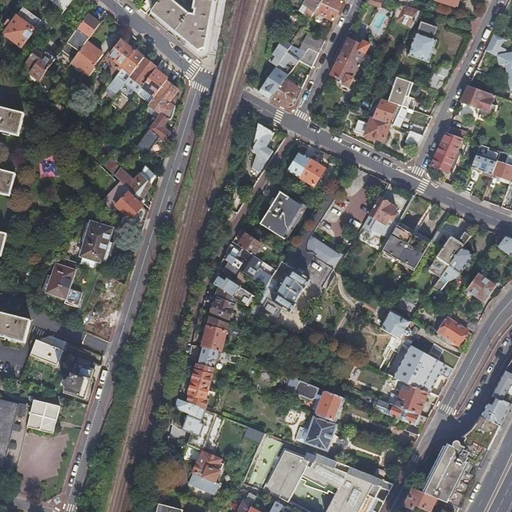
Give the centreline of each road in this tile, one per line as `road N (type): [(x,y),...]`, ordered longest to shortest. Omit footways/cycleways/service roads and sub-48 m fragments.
road 1 (residential): [(296,123),(193,309),(147,490)]
road 2 (residential): [(202,78),(119,350)]
road 3 (residential): [(496,0),(411,180)]
road 4 (residential): [(119,350),(70,511)]
road 5 (residential): [(431,434),(511,300)]
road 6 (residential): [(296,123),(357,0)]
road 7 (residential): [(119,350),(0,301)]
road 8 (residential): [(411,180),(296,123)]
road 9 (residential): [(431,434),(467,413),(511,340)]
road 10 (residential): [(109,0),(202,78)]
